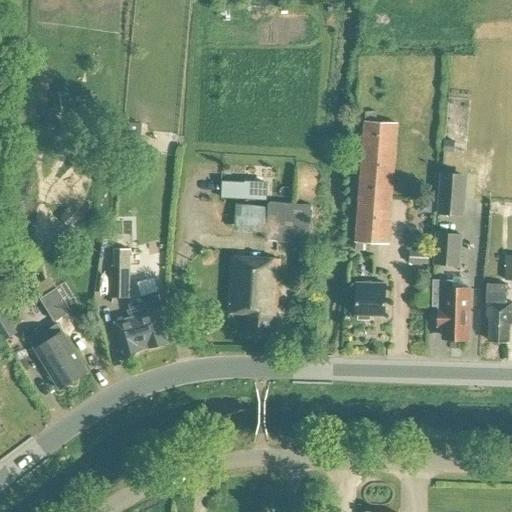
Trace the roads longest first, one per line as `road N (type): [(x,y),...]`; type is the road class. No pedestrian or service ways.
road 1 (secondary): [(0,477),(107,399),(172,373),(230,367),(511,378)]
road 2 (unclassified): [(105,511),(160,477),(232,459),(511,465)]
